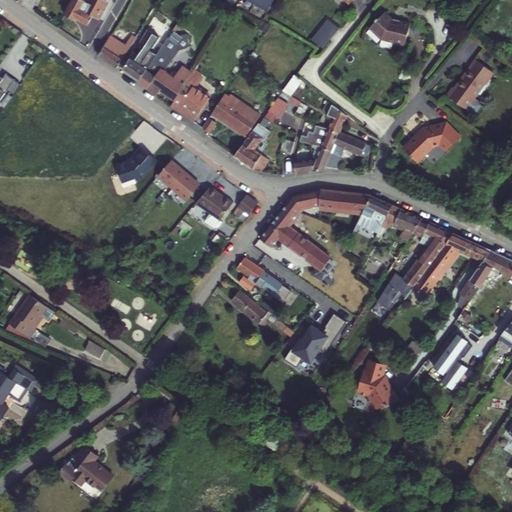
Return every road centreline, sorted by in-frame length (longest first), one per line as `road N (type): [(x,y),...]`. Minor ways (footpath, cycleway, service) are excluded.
road 1 (residential): [(1,0),(242,174),(285,183)]
road 2 (residential): [(127,391),(285,183)]
road 3 (residential): [(0,486),(127,391)]
road 4 (residential): [(376,186),(395,127),(459,55)]
road 5 (residential): [(376,186),(511,247)]
road 6 (residential): [(0,335),(127,391)]
